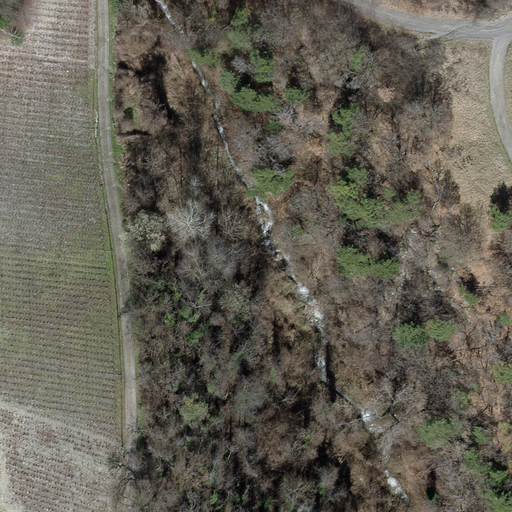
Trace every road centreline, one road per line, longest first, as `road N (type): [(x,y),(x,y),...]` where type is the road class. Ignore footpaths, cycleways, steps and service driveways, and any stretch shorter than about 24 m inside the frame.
road 1 (track): [(96,0),(118,511)]
road 2 (track): [(511,20),(485,31),(408,20),(364,0)]
road 3 (track): [(511,21),(490,59),(497,133),(511,158)]
